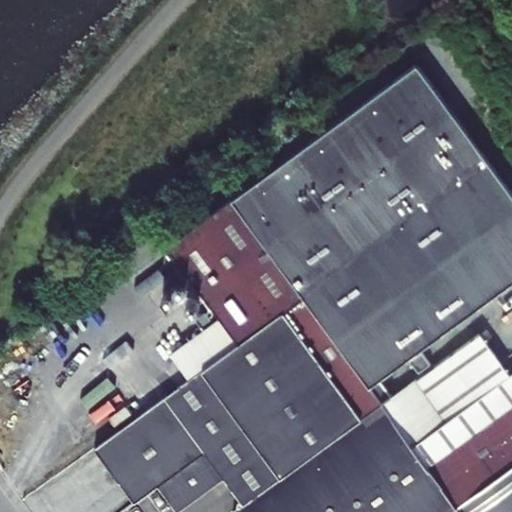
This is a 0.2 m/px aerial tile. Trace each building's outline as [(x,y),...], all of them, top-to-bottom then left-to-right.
[(392,396),(379,379),(511,281),(511,193),(417,63),(232,198),(382,403),(392,396)] [(460,511),(456,506),(387,411),(382,404),(382,403),(232,198),(167,246),(220,319),(171,355),(189,379),(95,448),(134,502),(158,485),(168,498),(177,511),(223,478),(243,505),(233,511),(460,511)] [(484,341),(480,334),(416,380),(416,379),(382,404),(387,411),(484,341)] [(511,372),(509,374),(484,341),(387,411),(456,506),(511,465),(511,372)] [(419,373),(431,364),(422,352),(410,361),(419,373)] [(511,511),(511,465),(456,506),(460,511),(511,511)]
